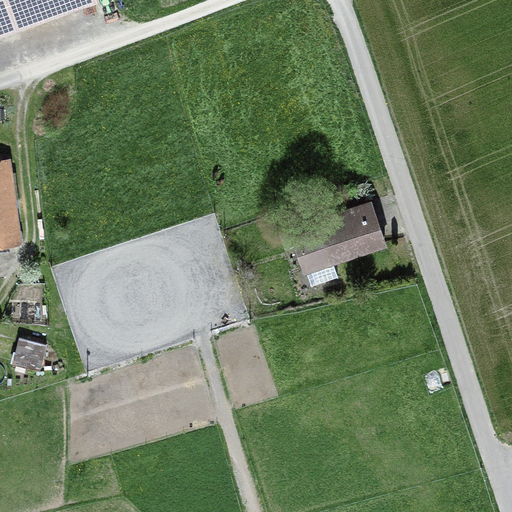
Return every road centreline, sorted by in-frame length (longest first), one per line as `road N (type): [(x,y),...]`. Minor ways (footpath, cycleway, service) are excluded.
road 1 (tertiary): [(339,0),(495,472)]
road 2 (track): [(0,86),(237,0)]
